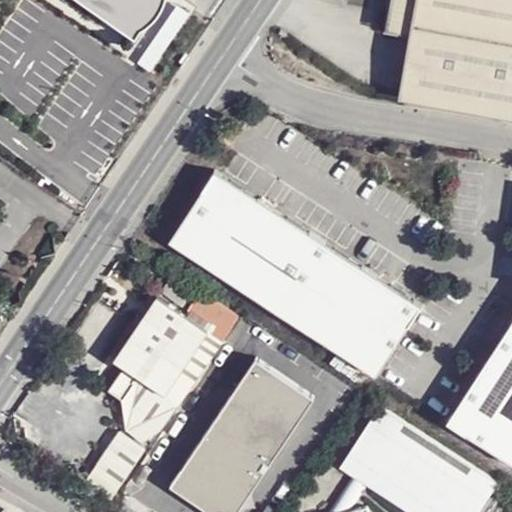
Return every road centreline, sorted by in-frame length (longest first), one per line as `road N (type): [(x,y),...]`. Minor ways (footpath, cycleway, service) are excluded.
road 1 (unclassified): [(0,381),(221,52)]
road 2 (unclassified): [(221,52),(301,105),(511,136)]
